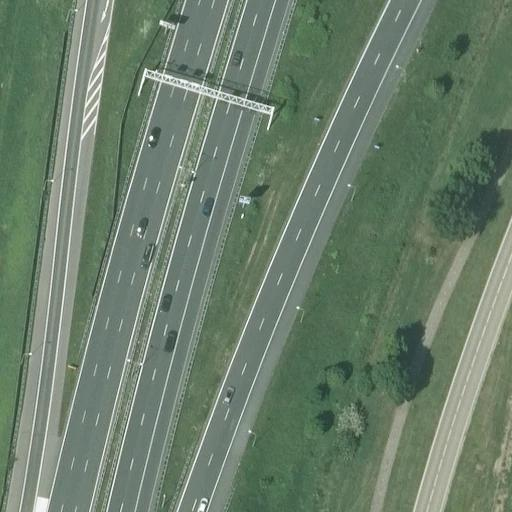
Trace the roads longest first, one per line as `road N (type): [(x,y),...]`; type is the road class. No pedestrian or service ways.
road 1 (motorway): [(194,511),(299,239),(407,0)]
road 2 (motorway): [(209,0),(68,511)]
road 3 (motorway): [(127,511),(268,0)]
road 4 (motorway): [(98,0),(27,511)]
road 5 (unclassified): [(426,511),(511,251)]
